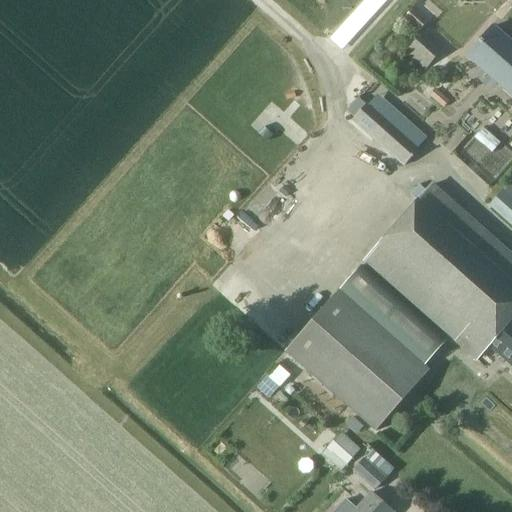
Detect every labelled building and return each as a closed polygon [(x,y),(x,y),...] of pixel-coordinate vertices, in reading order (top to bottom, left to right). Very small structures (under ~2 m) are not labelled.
[(467,57),(511,96),(511,43),(493,27),(467,57)] [(424,68),(443,50),(424,31),(406,48),(424,68)] [(367,105),(353,121),(404,166),(418,150),(367,105)] [(492,152),(502,140),(480,123),(458,152),(492,178),(505,162),(492,152)] [(511,178),(488,203),(511,225),(511,178)] [(239,215),(250,225),(258,233),(288,199),(269,182),(239,215)] [(511,258),(474,225),(432,187),(398,225),(364,262),(475,361),(488,347),(511,368),(511,258)] [(447,342),(361,266),(340,290),(425,366),(447,342)] [(375,433),(430,370),(425,366),(340,290),(339,290),(285,352),(375,433)] [(323,452),(343,469),(362,446),(342,430),(323,452)] [(374,490),(385,479),(365,459),(354,471),(374,490)] [(392,511),(370,492),(355,510),(348,505),(341,511),(392,511)]
